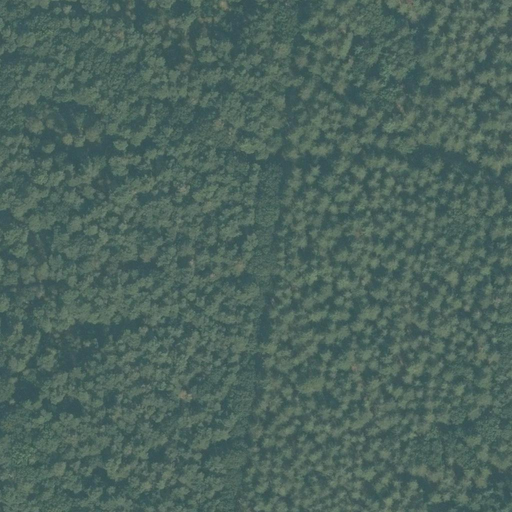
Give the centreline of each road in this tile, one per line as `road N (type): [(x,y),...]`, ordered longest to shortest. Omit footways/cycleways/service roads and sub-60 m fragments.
road 1 (track): [(253,350),(303,0)]
road 2 (track): [(24,27),(265,170)]
road 3 (track): [(511,198),(430,155),(353,158),(276,174)]
road 4 (track): [(45,511),(0,400)]
